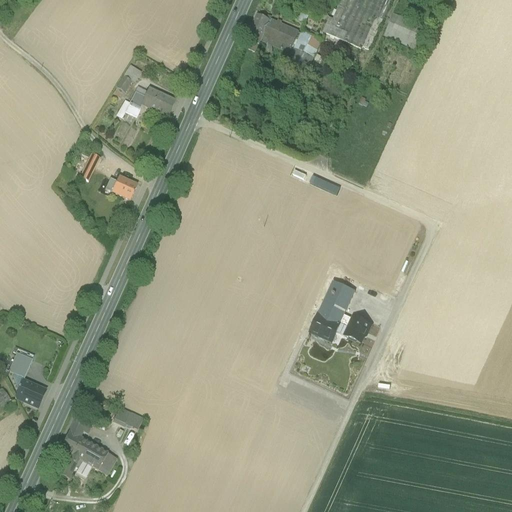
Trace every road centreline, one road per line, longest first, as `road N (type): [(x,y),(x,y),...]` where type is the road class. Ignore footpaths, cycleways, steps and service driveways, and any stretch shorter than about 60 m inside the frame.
road 1 (track): [(191,115),(444,226),(308,511)]
road 2 (primary): [(16,511),(244,0)]
road 3 (track): [(160,187),(85,129),(59,83),(6,39),(0,24)]
road 4 (track): [(401,0),(321,172)]
road 5 (track): [(116,440),(128,470),(106,503),(25,490)]
